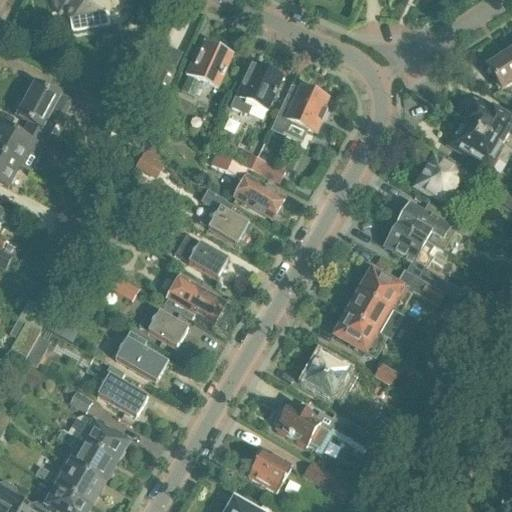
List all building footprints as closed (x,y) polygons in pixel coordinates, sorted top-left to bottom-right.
[(54,0),(54,3),(55,9),(57,12),(57,17),(68,15),(71,34),(110,27),(108,15),(110,15),(109,10),(117,9),(115,0),(54,0)] [(188,80),(182,95),(195,101),(202,86),(217,93),(232,59),(229,57),(228,53),(221,50),(216,51),(204,46),(200,55),(197,54),(185,79),(188,80)] [(511,52),(487,69),(501,90),(511,83),(511,52)] [(152,65),(143,88),(165,98),(175,74),(152,65)] [(248,76),(237,100),(231,112),(246,120),(252,107),(267,114),(282,82),(281,81),(280,76),(270,72),(265,73),(254,69),(250,78),(248,76)] [(19,121),(28,126),(34,129),(32,132),(50,141),(57,127),(60,129),(73,106),(59,98),(58,99),(36,88),(19,121)] [(301,90),(285,123),(302,131),(300,137),(307,140),(300,156),(320,165),(331,140),(317,133),(326,114),(323,113),(327,103),(313,96),(314,92),(305,88),(303,91),(301,90)] [(466,115),(469,117),(464,127),(501,149),(511,131),(511,123),(480,105),(478,104),(475,103),(472,103),(470,104),(468,105),(466,107),(465,109),(465,113),(466,115)] [(163,113),(156,128),(173,136),(180,122),(163,113)] [(107,130),(126,140),(122,147),(132,152),(142,132),(113,118),(107,130)] [(0,157),(22,170),(22,171),(32,176),(40,161),(39,161),(50,141),(32,132),(34,129),(28,126),(21,140),(1,130),(0,131),(0,157)] [(464,127),(451,148),(489,170),(501,149),(464,127)] [(153,132),(144,148),(161,157),(170,141),(153,132)] [(497,163),(506,168),(508,163),(511,165),(511,153),(504,149),(497,163)] [(242,170),(209,155),(204,167),(243,184),(248,173),(242,170)] [(0,157),(0,187),(10,193),(22,171),(22,170),(0,157)] [(247,158),(242,170),(248,173),(251,174),(256,163),(247,158)] [(418,190),(445,205),(445,204),(459,211),(473,187),(460,179),(461,177),(434,162),(431,168),(428,167),(419,183),(422,184),(418,190)] [(256,163),(251,174),(280,188),(286,176),(256,163)] [(248,181),(235,202),(273,224),(285,203),(248,181)] [(511,199),(493,188),(486,199),(511,214),(511,199)] [(118,199),(104,223),(120,233),(135,209),(118,199)] [(210,207),(199,227),(237,248),(248,229),(220,213),(210,207)] [(399,224),(395,230),(424,247),(443,257),(451,243),(443,239),(448,230),(408,207),(404,215),(401,215),(398,220),(399,224)] [(0,252),(2,253),(7,244),(0,241),(0,228),(1,228),(4,227),(10,216),(0,210),(0,252)] [(53,229),(70,238),(69,240),(88,250),(94,238),(78,229),(80,225),(61,215),(53,229)] [(430,265),(442,272),(449,260),(443,257),(424,247),(395,230),(393,234),(390,233),(387,238),(388,242),(383,252),(412,269),(407,277),(427,288),(432,279),(424,275),(430,265)] [(216,284),(228,263),(200,247),(188,268),(216,284)] [(0,272),(4,274),(13,260),(0,253),(0,272)] [(361,296),(393,314),(393,313),(402,318),(414,297),(438,311),(445,299),(427,288),(407,277),(405,275),(396,289),(373,275),(370,280),(366,280),(361,288),(363,292),(361,296)] [(181,284),(165,310),(192,327),(197,319),(213,329),(225,308),(197,291),(181,284)] [(152,301),(130,288),(122,300),(144,314),(152,301)] [(393,314),(361,296),(347,320),(379,338),(393,314)] [(138,331),(147,337),(175,353),(187,332),(160,316),(150,310),(138,331)] [(17,324),(41,337),(48,324),(23,311),(17,324)] [(367,359),(376,364),(388,343),(379,338),(347,320),(336,340),(368,358),(367,359)] [(9,339),(16,342),(10,353),(27,362),(38,343),(41,337),(17,324),(9,339)] [(38,343),(27,362),(25,366),(37,372),(49,348),(38,343)] [(140,351),(128,371),(155,387),(167,367),(140,351)] [(306,380),(303,385),(330,401),(342,408),(358,380),(346,373),(319,357),(316,363),(315,363),(305,379),(306,380)] [(105,386),(96,400),(134,422),(146,402),(119,386),(124,378),(101,365),(93,361),(85,375),(105,386)] [(373,380),(391,391),(398,378),(381,367),(373,380)] [(0,388),(9,393),(17,378),(5,371),(0,381),(0,388)] [(64,396),(73,401),(69,408),(86,417),(92,405),(66,391),(64,396)] [(10,418),(17,407),(9,402),(2,413),(10,418)] [(334,418),(331,422),(319,415),(316,421),(294,409),(293,411),(288,408),(275,432),(306,450),(306,448),(316,454),(315,455),(321,458),(332,439),(363,458),(370,445),(377,450),(380,444),(334,418)] [(61,435),(115,467),(118,463),(121,462),(125,456),(124,452),(128,445),(84,419),(76,421),(68,436),(62,433),(61,435)] [(370,421),(364,433),(384,444),(391,432),(370,421)] [(112,473),(115,467),(61,435),(57,441),(74,451),(67,463),(105,486),(106,482),(109,482),(112,476),(112,473)] [(274,497),(290,470),(262,454),(246,481),(274,497)] [(303,481),(345,504),(353,489),(311,466),(303,481)] [(52,489),(90,511),(96,500),(98,500),(101,495),(101,492),(102,489),(64,468),(57,480),(40,471),(35,480),(52,489)] [(89,511),(90,511),(52,489),(41,508),(46,511),(89,511)]
